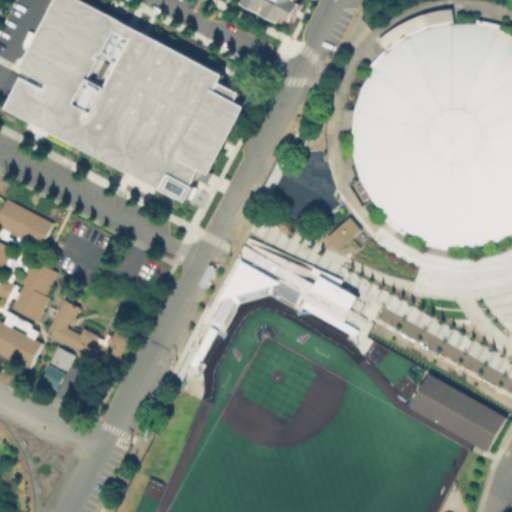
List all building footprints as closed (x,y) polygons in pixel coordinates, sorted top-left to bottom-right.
[(244,92),(240,100),(250,105),(197,207),(9,108),(25,76),(40,83),(43,78),(22,67),(57,0),(88,0),(227,73),(223,81),(244,92)] [(298,0),(301,2),(292,18),(283,14),(281,19),(253,4),(256,0),(298,0)] [(407,231),(389,218),(372,199),(360,178),(356,167),(353,154),(351,131),(352,120),(354,109),(361,86),(374,66),(382,58),(390,49),(409,36),(429,27),(453,22),(475,23),(488,25),(498,27),(511,34),(511,234),(496,241),(474,245),(450,245),(438,242),(426,240),(407,231)] [(0,225),(0,216),(8,201),(53,224),(42,246),(0,225)] [(328,237),(352,215),(364,229),(341,250),(328,237)] [(0,244),(10,250),(0,268),(0,244)] [(22,284),(34,262),(58,275),(48,292),(53,295),(39,320),(13,306),(24,285),(22,284)] [(232,274),(238,294),(261,287),(255,267),(232,274)] [(353,311),(277,268),(268,283),(345,327),(353,311)] [(0,295),(8,299),(14,284),(0,277),(0,295)] [(62,306),(64,307),(67,301),(83,309),(73,330),(82,334),(84,329),(109,340),(113,332),(117,334),(119,330),(133,337),(118,369),(48,335),(62,306)] [(38,327),(7,312),(2,321),(34,337),(38,327)] [(0,351),(0,321),(41,344),(28,367),(0,351)] [(54,363),(52,362),(60,347),(76,356),(58,389),(44,381),(54,363)] [(430,370),(508,414),(488,449),(411,404),(430,370)]
